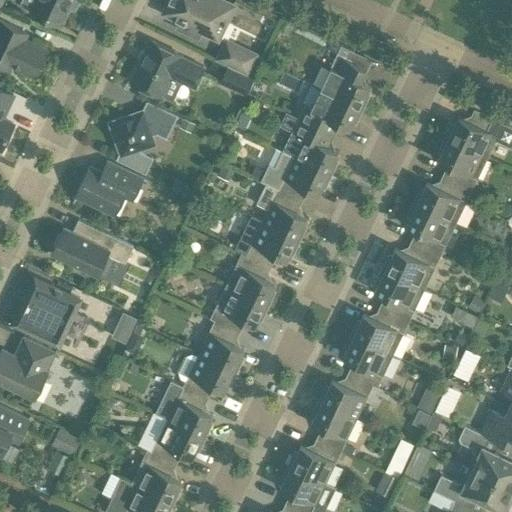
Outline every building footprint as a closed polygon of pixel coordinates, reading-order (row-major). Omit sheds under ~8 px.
[(23,0),(22,2),(33,7),(31,10),(60,24),(71,0),(23,0)] [(222,0),(169,0),(164,12),(181,20),(178,28),(198,37),(201,29),(218,37),(233,5),(222,0)] [(294,23),(283,18),(278,28),(289,34),(294,23)] [(25,38),(27,33),(0,20),(0,63),(10,68),(12,65),(35,76),(48,49),(25,38)] [(131,81),(161,95),(171,75),(194,87),(204,67),(181,55),(181,54),(151,39),(137,68),(135,67),(130,78),(131,79),(131,81)] [(247,72),(256,54),(226,40),(217,58),(247,72)] [(339,45),(330,40),(326,48),(335,52),(339,45)] [(337,55),(321,88),(362,108),(368,94),(366,93),(370,85),(359,80),(365,68),(337,55)] [(220,82),(246,95),(254,77),(228,65),(220,82)] [(0,115),(4,107),(7,108),(13,95),(0,88),(0,148),(0,149),(13,123),(0,116),(0,115)] [(355,121),(362,108),(321,88),(312,107),(305,104),(298,117),(333,134),(339,123),(349,128),(353,120),(355,121)] [(142,111),(111,122),(121,150),(116,159),(145,173),(152,158),(140,151),(139,149),(156,143),(153,135),(157,133),(166,137),(177,114),(147,100),(142,111)] [(446,136),(487,156),(495,138),(511,145),(511,142),(511,127),(474,110),(469,121),(458,116),(454,124),(452,123),(446,136)] [(250,116),(241,112),(236,124),(245,128),(250,116)] [(279,125),(292,131),(282,151),(330,173),(337,160),(335,159),(338,151),(328,146),(333,134),(298,117),(286,112),(279,125)] [(194,124),(184,119),(180,126),(191,131),(194,124)] [(438,159),(448,164),(443,176),(471,189),(487,156),(446,136),(439,150),(441,151),(438,159)] [(261,181),(266,183),(302,200),(308,188),(318,193),(322,186),(324,187),(330,173),(282,151),(275,166),(269,163),(265,171),(262,179),(261,181)] [(77,195),(116,214),(124,197),(132,201),(144,177),(107,159),(106,160),(108,161),(103,172),(90,166),(71,205),(72,205),(77,195)] [(222,165),(217,174),(228,179),(232,170),(222,165)] [(252,174),(262,179),(265,171),(255,166),(252,174)] [(421,189),(414,202),(455,222),(471,189),(443,176),(437,187),(426,182),(423,190),(421,189)] [(302,200),(266,183),(257,203),(269,208),(262,222),(299,239),(305,225),(303,224),(307,217),(296,211),(302,200)] [(184,216),(185,217),(191,204),(181,199),(175,212),(184,216)] [(439,254),(455,222),(414,202),(408,216),(410,217),(406,224),(417,230),(411,241),(439,254)] [(292,252),(299,239),(262,222),(250,216),(234,248),(243,252),(270,266),(276,254),(286,259),(290,251),(292,252)] [(57,234),(53,243),(55,247),(52,252),(96,273),(106,253),(125,262),(133,245),(78,219),(72,231),(64,227),(62,232),(57,234)] [(389,254),(383,268),(424,287),(439,254),(411,241),(406,253),(395,248),(391,255),(389,254)] [(265,277),(270,266),(243,252),(227,285),(267,305),(274,291),(272,290),(275,282),(265,277)] [(408,320),(424,287),(383,268),(376,281),(378,282),(375,290),(385,295),(380,307),(408,320)] [(487,272),(486,275),(495,280),(500,271),(497,269),(487,272)] [(36,279),(16,321),(58,341),(78,299),(36,279)] [(211,318),(215,320),(239,331),(244,320),(255,325),(259,317),(261,318),(267,305),(227,285),(211,318)] [(475,295),(468,305),(477,312),(484,301),(475,295)] [(392,353),(408,320),(380,307),(374,318),(364,313),(360,321),(358,320),(351,333),(392,353)] [(131,330),(137,318),(123,311),(117,323),(131,330)] [(233,343),(239,331),(215,320),(200,353),(236,370),(242,357),(240,356),(244,348),(233,343)] [(143,326),(136,323),(133,330),(140,333),(143,326)] [(460,331),(454,339),(461,345),(467,337),(460,331)] [(376,386),(392,353),(351,333),(345,347),(347,348),(343,356),(354,361),(348,372),(372,384),(376,386)] [(46,371),(45,370),(54,350),(24,335),(17,349),(20,351),(17,356),(2,349),(0,353),(0,381),(33,398),(46,371)] [(457,347),(445,344),(442,358),(454,360),(457,347)] [(465,344),(453,370),(468,377),(480,351),(465,344)] [(186,381),(184,386),(207,397),(213,385),(223,390),(227,383),(229,384),(236,370),(200,353),(198,356),(192,353),(186,355),(178,372),(180,378),(186,381)] [(511,394),(511,400),(509,406),(511,407),(511,367),(501,389),(511,394)] [(356,417),(372,384),(348,372),(343,384),(332,379),(328,387),(326,386),(320,399),(356,417)] [(432,426),(439,411),(449,415),(460,388),(430,375),(412,417),(432,426)] [(207,397),(184,386),(171,380),(155,413),(204,436),(211,422),(209,421),(212,414),(202,409),(207,397)] [(341,449),(356,417),(320,399),(313,413),(315,414),(312,421),(323,426),(317,438),(341,449)] [(0,455),(1,456),(9,437),(18,442),(29,418),(0,404),(0,455)] [(511,407),(509,406),(505,416),(492,410),(481,432),(501,442),(511,447),(511,407)] [(198,449),(204,436),(155,413),(153,411),(137,444),(148,449),(176,463),(181,451),(192,456),(196,448),(198,449)] [(478,455),(472,468),(511,486),(511,459),(497,452),(501,442),(481,432),(465,424),(458,437),(460,441),(472,447),(471,449),(473,452),(478,455)] [(73,454),(81,437),(60,426),(51,444),(73,454)] [(402,435),(385,467),(398,474),(414,441),(402,435)] [(325,482),(341,449),(317,438),(311,450),(301,444),(297,452),(295,451),(288,465),(325,482)] [(404,471),(418,478),(431,449),(418,443),(404,471)] [(148,449),(132,482),(173,502),(179,488),(177,487),(181,479),(170,474),(176,463),(148,449)] [(323,511),(336,487),(325,482),(288,465),(282,478),(284,479),(280,487),(291,492),(285,504),(302,511),(323,511)] [(433,489),(454,499),(462,503),(467,493),(504,510),(508,502),(511,500),(511,486),(472,468),(466,481),(457,481),(441,474),(433,489)] [(167,511),(173,502),(132,482),(122,477),(106,510),(109,511),(167,511)] [(447,511),(480,511),(462,503),(454,499),(447,511)]
